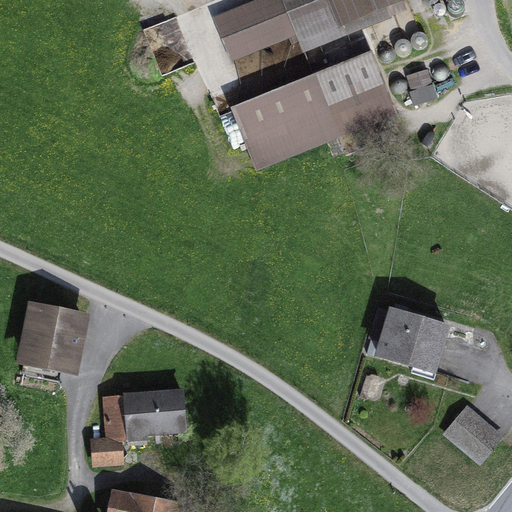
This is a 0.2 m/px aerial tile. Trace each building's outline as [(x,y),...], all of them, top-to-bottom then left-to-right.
[(263,0),(217,19),(234,60),(290,37),(293,43),(299,41),(303,51),(389,17),(385,7),(401,0),(263,0)] [(182,18),(151,26),(163,70),(194,62),(182,18)] [(249,150),(329,117),(337,135),(382,117),(377,105),(390,100),(372,56),(233,111),(249,150)] [(417,95),(432,90),(429,80),(413,84),(417,95)] [(411,96),(414,107),(435,101),(432,90),(417,95),(411,96)] [(382,117),(394,112),(390,100),(377,105),(382,117)] [(249,150),(256,167),(337,135),(329,117),(249,150)] [(383,343),(379,357),(433,373),(446,329),(404,316),(407,309),(395,305),(392,314),(379,310),(370,339),(383,343)] [(34,311),(24,360),(62,367),(73,369),(83,321),(34,311)] [(22,374),(59,382),(62,367),(24,360),(22,374)] [(108,442),(93,443),(94,466),(122,463),(121,442),(147,440),(146,434),(185,431),(182,394),(105,400),(108,442)] [(446,434),(481,464),(501,440),(466,410),(446,434)] [(178,511),(180,507),(160,503),(163,488),(134,482),(131,498),(114,495),(110,511),(178,511)]
